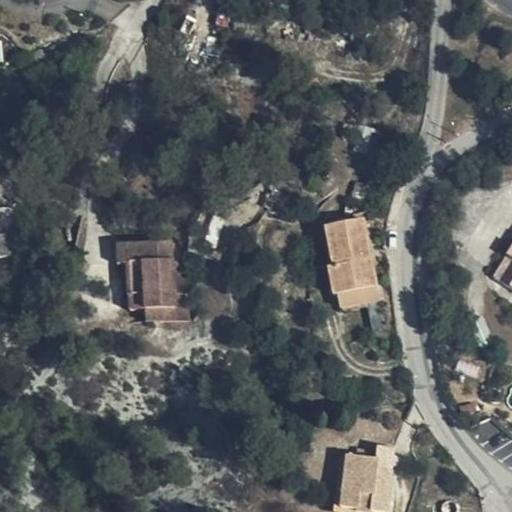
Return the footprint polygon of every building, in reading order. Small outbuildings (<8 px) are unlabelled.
[(366,157),(373,133),(361,129),(354,153),(366,157)] [(288,222),(295,205),(274,195),(267,212),(288,222)] [(0,265),(14,265),(12,236),(15,235),(14,213),(0,213),(0,265)] [(361,223),(325,231),(333,269),(328,270),(334,299),(340,298),(342,311),(378,303),(361,223)] [(168,278),(184,287),(183,276),(176,277),(169,278),(167,258),(165,240),(144,242),(145,266),(168,278)] [(123,253),(145,266),(144,242),(122,245),(123,253)] [(111,245),(111,246),(116,249),(123,253),(122,245),(111,245)] [(113,265),(124,264),(123,253),(116,249),(111,246),(113,265)] [(127,310),(144,309),(148,308),(145,266),(123,253),(124,264),(127,310)] [(511,253),(496,278),(511,288),(511,253)] [(169,278),(176,277),(174,258),(167,258),(169,278)] [(148,308),(186,305),(184,287),(168,278),(145,266),(148,308)] [(148,308),(149,321),(187,317),(186,305),(148,308)] [(352,511),(361,511),(388,511),(393,465),(346,460),(340,509),(352,511)]
